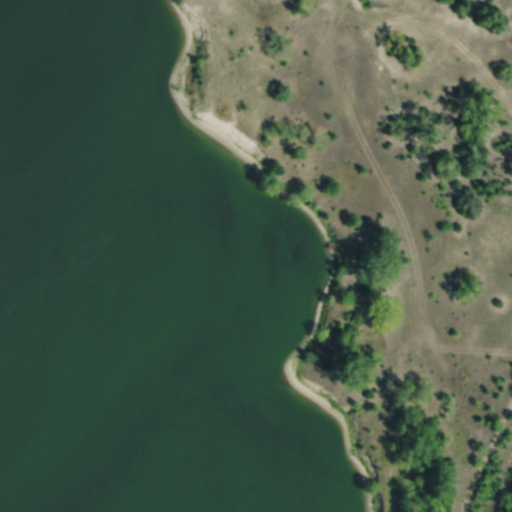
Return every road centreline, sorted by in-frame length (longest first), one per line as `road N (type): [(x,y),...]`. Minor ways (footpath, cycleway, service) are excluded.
road 1 (track): [(511,113),(488,77),(411,0)]
road 2 (track): [(463,511),(511,401)]
